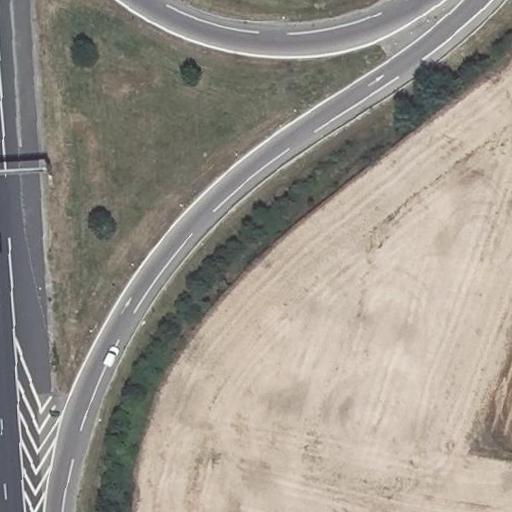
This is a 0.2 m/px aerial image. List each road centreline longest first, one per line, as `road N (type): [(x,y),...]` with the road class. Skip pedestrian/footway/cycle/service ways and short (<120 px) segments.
road 1 (trunk): [(52,511),(86,376),(202,208),(266,149),(477,0)]
road 2 (trunk): [(422,0),(362,30),(308,42),(200,30),(138,0)]
